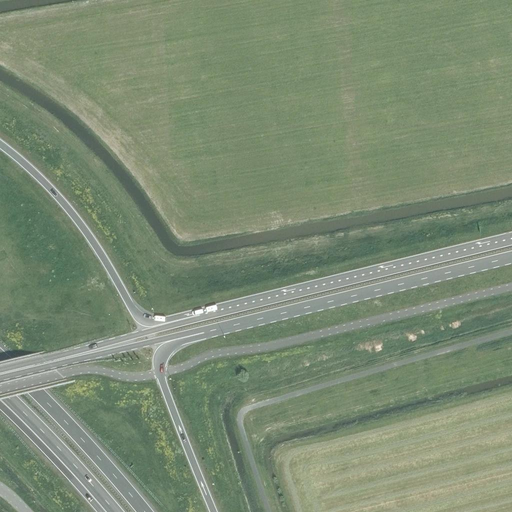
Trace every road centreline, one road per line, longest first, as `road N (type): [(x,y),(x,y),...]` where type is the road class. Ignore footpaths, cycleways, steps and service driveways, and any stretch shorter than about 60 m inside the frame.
road 1 (unclassified): [(160,374),(210,355),(511,288)]
road 2 (primary): [(511,238),(198,316)]
road 3 (primary): [(203,333),(511,258)]
road 4 (trunk): [(198,316),(152,322),(138,314),(70,210),(0,143)]
road 5 (trunk): [(144,511),(0,355)]
road 6 (trunk): [(0,388),(116,511)]
road 7 (unclassified): [(0,390),(82,370),(160,374)]
road 8 (primary): [(48,363),(203,333)]
road 9 (primary): [(198,316),(48,363)]
road 10 (trunk): [(213,511),(160,374)]
road 11 (trunk): [(0,407),(100,511)]
